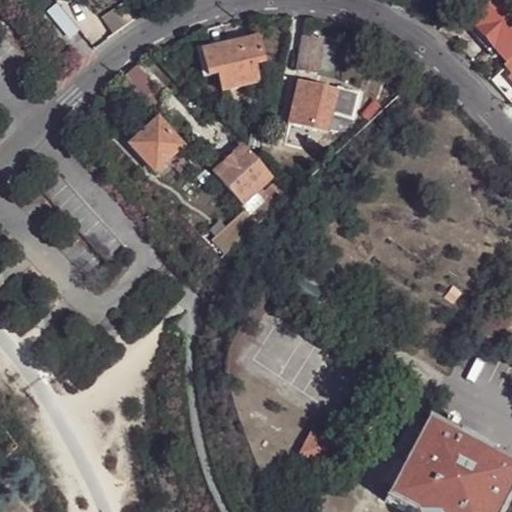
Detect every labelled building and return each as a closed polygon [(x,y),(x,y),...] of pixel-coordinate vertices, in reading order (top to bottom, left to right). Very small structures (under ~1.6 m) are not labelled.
[(511,13),(499,0),(497,0),(477,19),(470,25),(497,56),(499,57),(511,44),(511,13)] [(470,25),(477,19),(476,17),(464,28),(493,60),(497,56),(470,25)] [(256,38),(202,52),(209,76),(217,75),(222,92),(257,83),(253,65),(262,63),(256,38)] [(298,70),(315,73),(320,41),(302,38),(298,70)] [(511,44),(499,57),(506,66),(511,60),(511,44)] [(511,60),(506,66),(503,68),(511,76),(511,77),(508,81),(511,85),(511,60)] [(134,92),(150,108),(161,97),(146,81),(134,92)] [(334,95),(333,95),(296,85),(288,123),(326,133),(327,129),(334,95)] [(336,90),(333,95),(334,95),(327,129),(334,130),(337,118),(352,120),(358,95),(336,90)] [(143,133),(130,146),(130,147),(154,173),(181,148),(157,121),(143,133)] [(126,141),(130,146),(143,133),(139,129),(131,136),(126,141)] [(214,174),(242,204),(271,178),(243,147),(214,174)] [(290,196),(283,188),(250,218),(252,221),(257,226),(290,196)] [(217,238),(212,243),(224,257),(257,226),(252,221),(224,246),(217,238)] [(289,293),(307,307),(315,296),(298,282),(289,293)] [(501,511),(511,491),(511,467),(492,457),(493,455),(457,436),(456,438),(427,422),(406,462),(405,464),(393,487),(392,488),(384,503),(401,511),(501,511)] [(333,446),(310,434),(298,457),(320,469),(333,446)] [(405,462),(405,464),(406,462),(405,461),(401,461),(399,458),(400,457),(399,454),(397,457),(399,461),(403,462),(405,462)]
